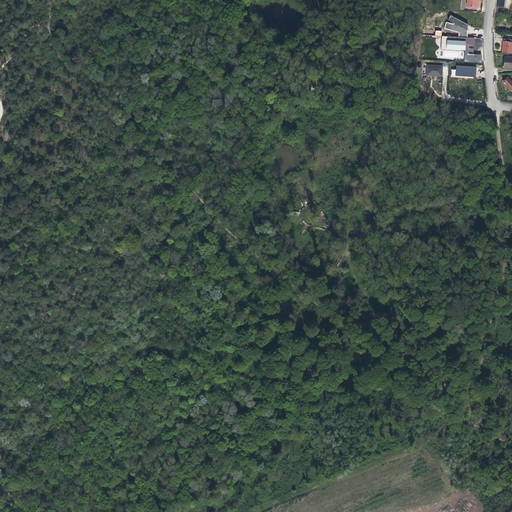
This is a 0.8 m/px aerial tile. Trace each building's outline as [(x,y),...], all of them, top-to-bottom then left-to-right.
[(479,0),(469,0),(468,12),(479,12),(479,3),(479,0)] [(466,24),(450,15),(448,20),(452,23),(450,24),(445,23),(444,29),(459,32),(459,37),(467,38),(468,29),(465,28),(466,26),(466,24)] [(474,50),(483,49),(483,38),(474,38),(474,50)] [(511,45),(504,44),(504,50),(503,56),(511,57),(511,45)] [(443,66),(427,65),(426,75),(443,77),(443,72),(443,66)] [(476,67),(457,66),(456,76),(476,77),(476,71),(476,67)]
